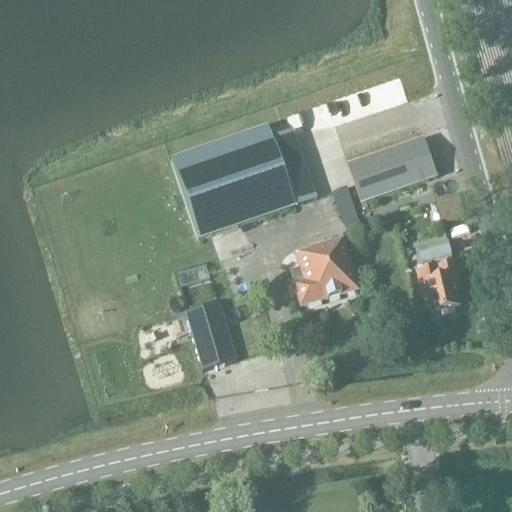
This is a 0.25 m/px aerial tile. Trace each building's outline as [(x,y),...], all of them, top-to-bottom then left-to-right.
[(294,210),(273,146),(268,130),(170,162),(197,242),(241,228),(294,210)] [(347,169),(359,206),(435,181),(424,143),(347,169)] [(459,197),(437,204),(444,228),(466,222),(459,197)] [(298,275),(289,277),(292,289),(298,309),(355,293),(341,241),(309,250),(308,253),(294,257),(298,275)] [(446,245),(425,250),(429,265),(450,260),(446,245)] [(460,292),(455,273),(454,265),(416,274),(422,305),(432,303),(435,316),(459,311),(456,293),(460,292)] [(183,316),(201,374),(234,364),(217,306),(183,316)]
